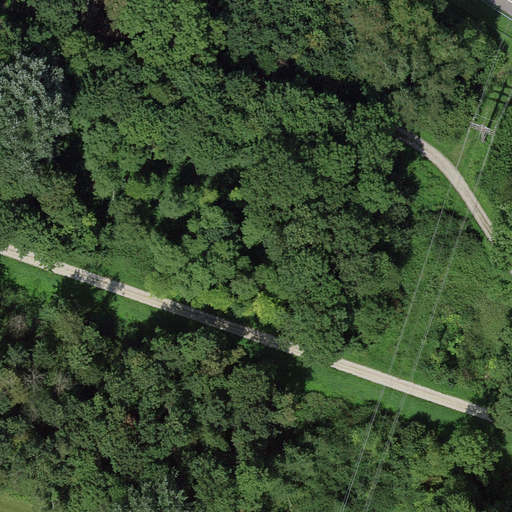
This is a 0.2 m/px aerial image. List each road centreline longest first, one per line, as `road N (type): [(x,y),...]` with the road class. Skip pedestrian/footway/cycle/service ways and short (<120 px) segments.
road 1 (track): [(0,28),(376,118),(442,167),(511,257)]
road 2 (track): [(511,423),(0,245)]
